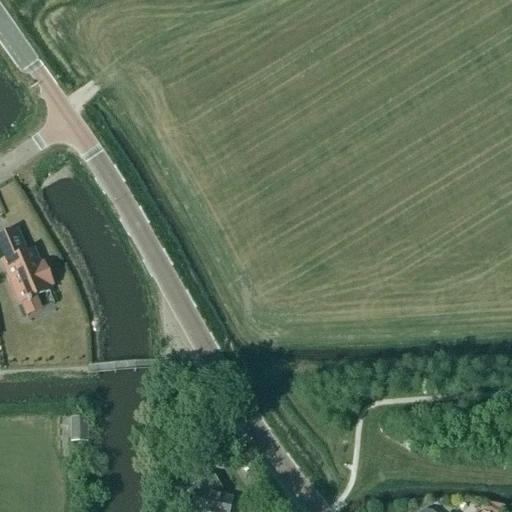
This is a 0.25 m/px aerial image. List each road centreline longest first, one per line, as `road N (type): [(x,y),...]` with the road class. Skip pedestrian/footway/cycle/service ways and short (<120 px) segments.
road 1 (tertiary): [(317,511),(238,406),(70,120)]
road 2 (tertiary): [(70,120),(0,19)]
